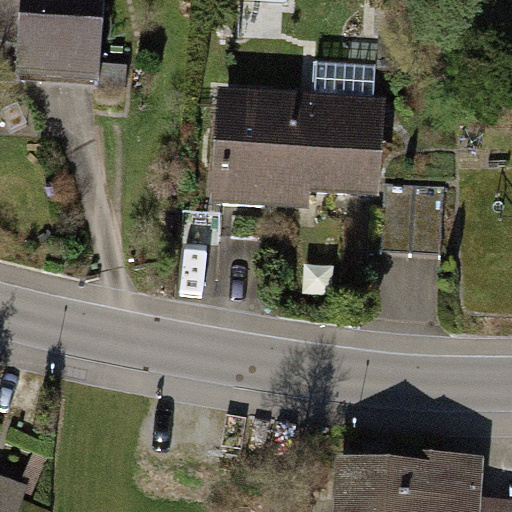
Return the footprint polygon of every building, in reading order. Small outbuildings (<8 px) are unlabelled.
[(0,0),(0,41),(20,48),(18,85),(103,89),(107,0),(0,0)] [(391,103),(223,93),(216,214),(312,220),(313,199),(386,203),(387,182),(391,103)] [(386,203),(384,252),(443,256),(447,186),(387,182),(386,203)] [(368,466),(338,464),(334,511),(484,511),(485,503),(488,463),(369,455),(368,466)] [(0,511),(23,511),(31,494),(0,481),(0,511)] [(511,511),(511,505),(485,503),(484,511),(511,511)]
